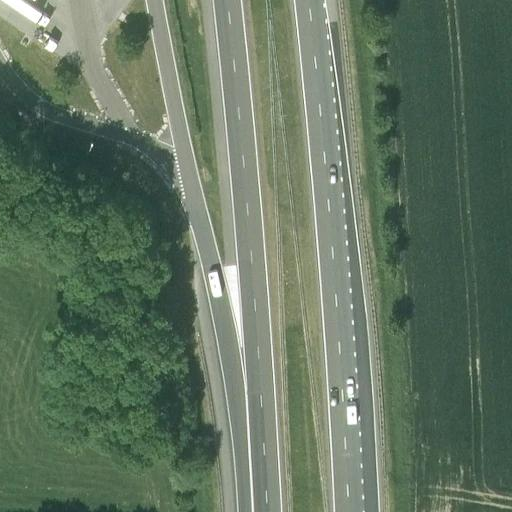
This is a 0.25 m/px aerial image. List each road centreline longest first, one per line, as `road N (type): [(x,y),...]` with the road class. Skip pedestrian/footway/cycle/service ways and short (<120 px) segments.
road 1 (motorway): [(347,511),(305,0)]
road 2 (motorway): [(223,0),(263,464)]
road 3 (motorway): [(188,174),(263,464)]
